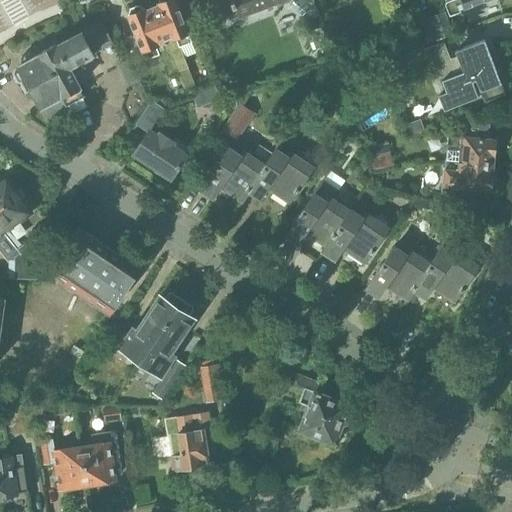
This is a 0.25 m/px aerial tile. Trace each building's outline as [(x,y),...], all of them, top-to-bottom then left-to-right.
[(170,54),(172,59),(177,72),(188,68),(180,46),(191,41),(174,0),(158,0),(158,3),(151,6),(170,54)] [(205,0),(189,0),(196,19),(211,14),(205,0)] [(230,0),(237,16),(278,0),(292,0),(301,8),(298,11),(311,22),(317,14),(318,14),(312,0),(230,0)] [(447,0),(444,1),(449,16),(464,11),(463,8),(485,0),(447,0)] [(168,76),(177,72),(172,59),(170,54),(151,6),(144,9),(137,4),(130,7),(128,15),(127,15),(141,51),(132,55),(136,65),(158,56),(161,64),(163,63),(168,76)] [(452,34),(444,11),(422,20),(430,42),(452,34)] [(25,81),(46,120),(59,113),(53,101),(60,97),(65,106),(84,97),(72,75),(85,68),(81,61),(93,55),(92,54),(112,43),(101,23),(58,47),(57,44),(38,54),(38,56),(35,58),(28,53),(20,58),(20,66),(18,67),(19,69),(14,72),(13,76),(17,83),(20,84),(25,81)] [(446,46),(425,54),(448,111),(483,97),(485,103),(506,95),(484,40),(456,51),(459,60),(452,62),(446,46)] [(130,59),(118,64),(128,87),(139,82),(130,59)] [(149,131),(164,109),(152,101),(149,103),(136,123),(149,131)] [(233,137),(238,140),(255,115),(241,106),(213,150),(221,155),(233,137)] [(445,161),(459,162),(495,165),(497,138),(489,138),(490,122),(465,124),(464,135),(462,135),(461,137),(448,135),(445,161)] [(407,124),(399,127),(403,137),(411,134),(407,124)] [(157,136),(148,131),(133,153),(170,178),(185,155),(170,145),(173,141),(160,132),(157,136)] [(273,154),(271,152),(259,145),(253,155),(242,148),(239,153),(229,146),(200,190),(211,197),(219,186),(242,202),(248,192),(249,192),(273,154)] [(275,146),(271,152),(273,154),(249,192),(259,199),(266,188),(289,202),(313,167),(289,151),(287,155),(275,146)] [(373,171),(393,168),(390,152),(371,160),(373,171)] [(459,162),(445,161),(443,184),(457,186),(457,187),(492,191),(495,165),(459,162)] [(0,224),(5,232),(30,210),(6,177),(0,181),(0,224)] [(312,237),(326,246),(328,247),(351,212),(349,211),(328,196),(325,201),(314,194),(286,236),(297,244),(303,236),(309,241),(312,237)] [(455,194),(452,206),(475,212),(478,200),(455,194)] [(430,201),(418,197),(415,205),(428,209),(430,201)] [(54,202),(50,210),(59,215),(63,206),(54,202)] [(328,247),(326,246),(323,252),(334,259),(342,248),(363,263),(387,228),(364,212),(361,217),(350,210),(349,211),(351,212),(328,247)] [(40,285),(102,326),(139,269),(77,228),(40,285)] [(17,249),(29,265),(41,271),(51,252),(28,240),(17,249)] [(431,264),(430,264),(408,249),(405,254),(394,246),(365,289),(377,297),(384,286),(407,300),(414,290),(431,264)] [(441,247),(430,264),(431,264),(414,290),(425,297),(432,286),(455,301),(478,265),(456,250),(453,254),(441,247)] [(41,271),(29,265),(19,265),(18,278),(37,278),(41,271)] [(119,347),(140,360),(182,296),(171,289),(165,289),(160,297),(158,296),(146,315),(143,315),(140,320),(141,323),(136,330),(131,328),(119,347)] [(182,296),(140,360),(160,373),(172,354),(168,351),(173,345),(175,345),(178,339),(178,337),(190,317),(189,316),(194,308),(192,303),(182,296)] [(176,358),(153,392),(164,399),(187,365),(176,358)] [(206,403),(222,400),(215,364),(200,367),(206,403)] [(323,384),(292,372),(287,385),(303,391),(299,402),(301,403),(299,409),(305,412),(298,430),(301,431),(300,432),(310,436),(311,435),(315,437),(317,439),(327,443),(330,442),(334,443),(341,425),(347,422),(350,413),(347,408),(348,405),(345,403),(346,401),(337,397),(336,399),(320,393),(323,384)] [(35,431),(33,418),(30,400),(8,396),(13,434),(35,431)] [(44,398),(30,400),(33,418),(46,416),(44,398)] [(103,409),(105,422),(121,419),(120,406),(103,409)] [(172,457),(170,457),(172,471),(209,465),(207,453),(215,452),(208,412),(164,419),(166,436),(168,436),(172,457)] [(259,456),(255,429),(241,431),(245,459),(259,456)] [(81,447),(87,486),(114,481),(113,472),(121,471),(115,430),(90,433),(92,445),(81,447)] [(60,490),(87,486),(81,447),(54,452),(53,447),(41,449),(43,465),(56,463),(60,490)] [(0,498),(28,494),(22,454),(0,457),(0,498)]
